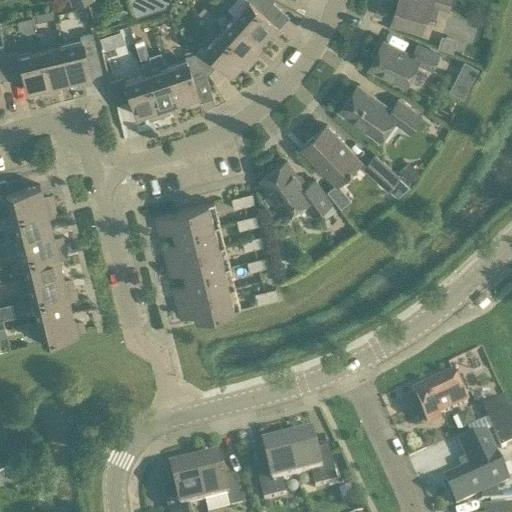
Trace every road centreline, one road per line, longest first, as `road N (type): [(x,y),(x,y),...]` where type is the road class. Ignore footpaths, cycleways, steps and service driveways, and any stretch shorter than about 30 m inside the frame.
road 1 (residential): [(100,177),(193,148),(239,122),(288,81),(337,0)]
road 2 (residential): [(173,416),(161,355),(130,333),(100,177)]
road 3 (unclassified): [(344,368),(408,332),(511,245)]
road 4 (unclassified): [(173,416),(344,368)]
road 5 (residential): [(411,511),(344,368)]
road 6 (residential): [(0,126),(57,123),(76,136),(100,177)]
road 7 (unclassified): [(115,511),(113,470),(125,446),(173,416)]
